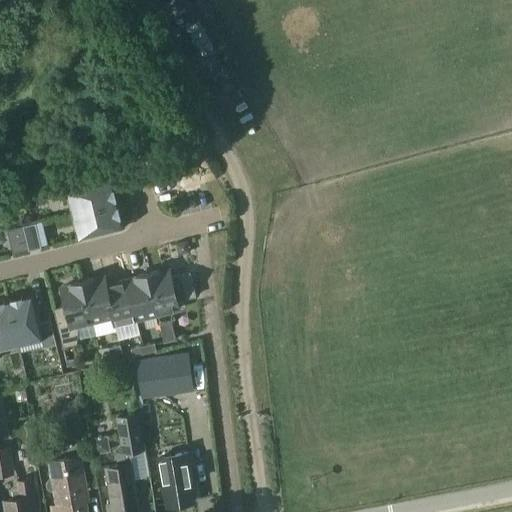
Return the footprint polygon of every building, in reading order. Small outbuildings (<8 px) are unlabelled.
[(83,172),(49,180),(54,200),(70,196),(74,213),(116,202),(111,179),(86,185),(83,172)] [(116,202),(74,213),(79,236),(122,225),(116,202)] [(42,221),(23,225),(28,247),(29,250),(42,246),(41,244),(47,243),(42,221)] [(23,225),(8,229),(13,251),(28,247),(23,225)] [(187,241),(175,244),(177,250),(189,247),(187,241)] [(159,270),(148,273),(153,294),(193,284),(190,271),(171,276),(170,268),(160,271),(159,270)] [(136,277),(127,279),(136,318),(157,313),(153,294),(148,273),(136,275),(136,277)] [(94,277),(83,280),(92,320),(113,315),(115,323),(104,276),(95,279),(94,277)] [(105,276),(104,276),(115,323),(136,318),(127,279),(107,284),(105,276)] [(65,305),(54,308),(63,346),(77,343),(79,324),(92,320),(83,280),(71,283),(71,284),(61,287),(65,305)] [(193,284),(153,294),(157,313),(179,307),(177,300),(196,295),(193,284)] [(31,294),(8,300),(18,342),(41,337),(43,343),(44,346),(56,343),(50,318),(38,321),(31,294)] [(0,346),(18,342),(8,300),(0,301),(0,346)] [(171,319),(160,322),(164,342),(176,339),(171,319)] [(155,342),(143,345),(145,353),(157,350),(155,342)] [(121,344),(109,347),(111,355),(122,352),(121,344)] [(143,345),(131,348),(133,355),(145,353),(143,345)] [(188,351),(137,358),(142,396),(194,389),(188,351)] [(76,399),(56,403),(59,419),(79,415),(76,399)] [(118,464),(106,466),(109,481),(108,481),(112,503),(107,504),(107,511),(122,511),(140,509),(130,450),(145,448),(138,411),(117,414),(123,451),(116,452),(118,464)] [(108,435),(92,438),(95,453),(110,450),(108,435)] [(10,445),(0,446),(0,475),(16,473),(10,445)] [(176,454),(160,457),(168,504),(194,500),(191,485),(195,484),(190,452),(176,454)] [(49,477),(47,480),(48,486),(51,489),(54,488),(57,506),(48,507),(49,511),(87,511),(85,499),(89,498),(84,469),(72,471),(70,461),(50,465),(52,476),(49,477)] [(21,497),(5,500),(7,511),(33,511),(37,510),(32,479),(18,482),(21,497)]
